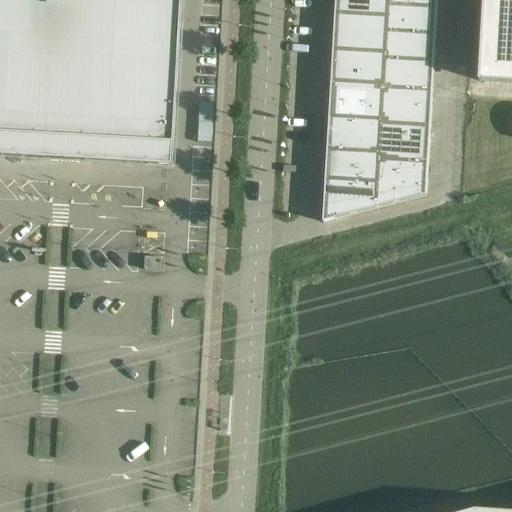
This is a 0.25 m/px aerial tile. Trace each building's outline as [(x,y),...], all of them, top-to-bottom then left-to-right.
[(0,0),(0,157),(168,167),(170,146),(178,0),(0,0)] [(336,0),(336,14),(392,18),(393,4),(392,0),(336,0)] [(511,85),(511,0),(487,0),(482,83),(511,85)] [(436,35),(438,7),(393,4),(392,18),(391,33),(436,35)] [(336,14),(334,50),(390,54),(391,33),(392,18),(336,14)] [(434,64),(436,35),(391,33),(390,54),(389,61),(434,64)] [(331,86),(384,89),(388,90),(389,61),(390,54),(334,50),(331,86)] [(433,92),(434,64),(389,61),(388,90),(433,92)] [(331,86),(330,118),(382,121),(384,89),(331,86)] [(431,128),(433,92),(388,90),(384,89),(382,121),(382,125),(431,128)] [(330,118),(328,150),(380,153),(382,125),(382,121),(330,118)] [(429,164),(431,128),(382,125),(380,153),(379,161),(429,164)] [(328,150),(326,183),(378,186),(379,161),(380,153),(328,150)] [(429,164),(379,161),(378,186),(377,211),(427,198),(429,164)] [(378,186),(326,183),(323,224),(324,224),(377,211),(378,186)] [(162,272),(163,260),(144,259),(143,271),(162,272)]
